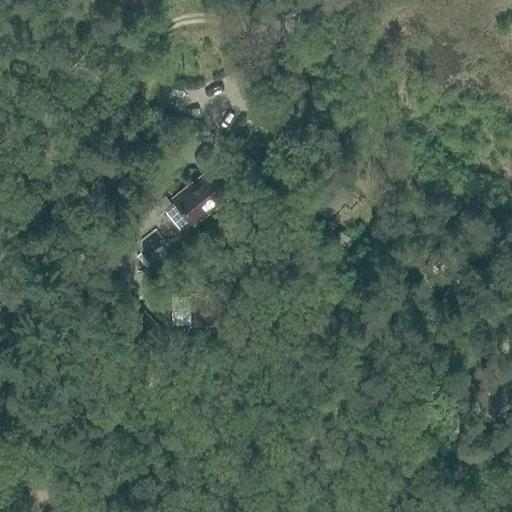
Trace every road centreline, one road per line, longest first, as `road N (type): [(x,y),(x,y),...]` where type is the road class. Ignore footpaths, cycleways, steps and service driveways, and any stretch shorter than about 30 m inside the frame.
road 1 (track): [(314,0),(286,25),(181,23),(82,97),(48,110),(0,84)]
road 2 (track): [(511,205),(447,183),(409,154),(395,110),(303,14)]
